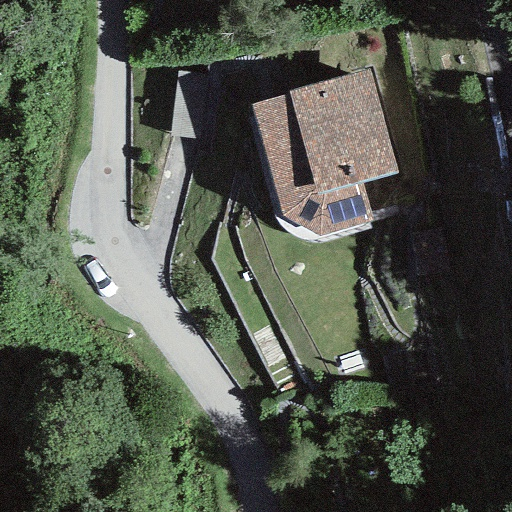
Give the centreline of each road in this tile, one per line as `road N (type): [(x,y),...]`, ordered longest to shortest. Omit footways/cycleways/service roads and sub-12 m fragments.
road 1 (residential): [(108,0),(97,216),(173,354),(207,386),(241,445),(253,511)]
road 2 (track): [(511,126),(485,0)]
